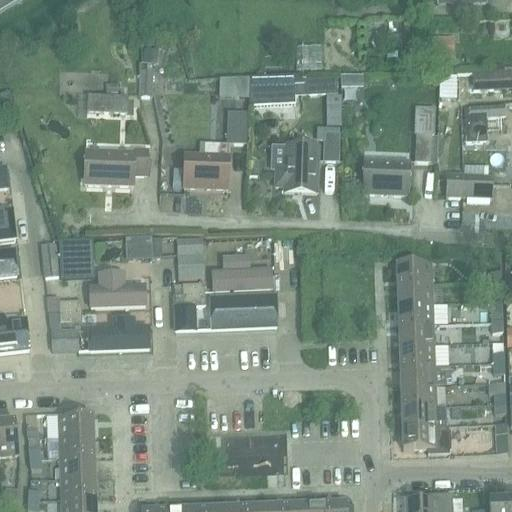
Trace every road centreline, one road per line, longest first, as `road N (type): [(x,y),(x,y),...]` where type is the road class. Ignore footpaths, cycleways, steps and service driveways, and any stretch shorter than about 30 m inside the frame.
road 1 (residential): [(0,151),(12,149),(29,235),(44,391)]
road 2 (residential): [(288,383),(371,381),(372,476)]
road 3 (residential): [(288,383),(287,244)]
road 4 (residential): [(372,476),(511,476)]
road 5 (residential): [(163,386),(160,260)]
road 6 (residential): [(163,386),(288,383)]
